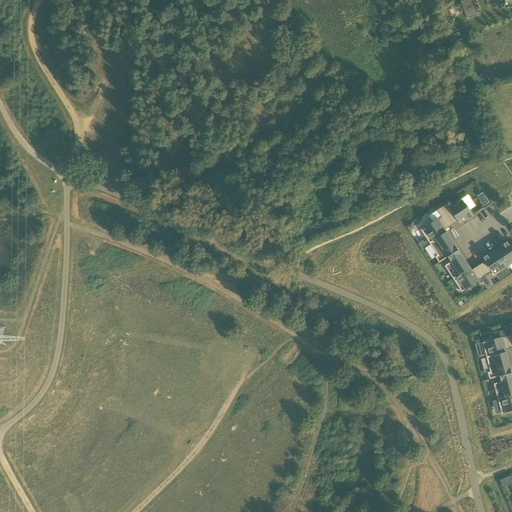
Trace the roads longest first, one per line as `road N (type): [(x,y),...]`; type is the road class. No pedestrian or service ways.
road 1 (track): [(285,265),(391,207),(511,159)]
road 2 (track): [(0,431),(37,405),(53,378),(67,226)]
road 3 (track): [(234,396),(203,447),(137,511)]
